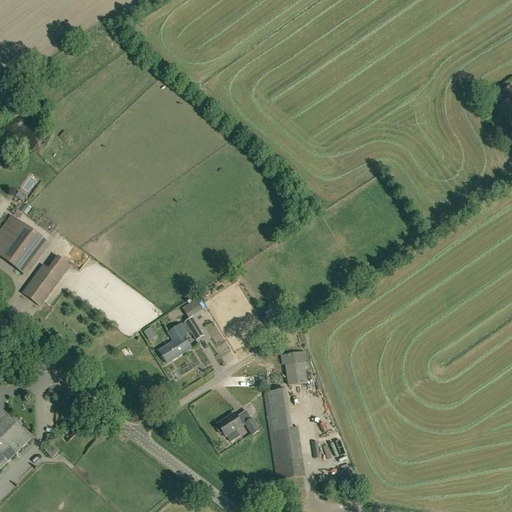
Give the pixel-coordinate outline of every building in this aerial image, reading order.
[(510,123),(511,121),(511,87),(511,86),(500,93),(506,102),(499,107),(510,123)] [(19,219),(23,215),(17,211),(14,215),(19,219)] [(0,255),(23,273),(45,244),(11,218),(0,233),(0,255)] [(80,260),(82,265),(89,261),(87,256),(80,260)] [(40,306),(69,266),(60,259),(51,272),(44,266),(23,294),(40,306)] [(202,300),(210,294),(208,291),(199,296),(202,300)] [(188,317),(202,309),(196,300),(182,308),(188,317)] [(294,305),(289,309),(295,315),(300,311),(294,305)] [(204,336),(192,318),(168,333),(174,342),(159,352),(166,363),(191,348),(184,336),(191,332),(196,340),(204,336)] [(144,332),(149,341),(156,337),(150,328),(144,332)] [(307,368),(305,352),(281,356),(282,365),(286,365),(289,386),(306,383),(304,368),(307,368)] [(292,429),(286,390),(264,393),(277,481),(305,477),(298,428),(292,429)] [(0,413),(0,469),(30,440),(18,428),(20,427),(15,421),(13,423),(2,411),(0,413)] [(236,430),(242,426),(234,414),(217,425),(218,426),(216,428),(220,434),(222,433),(225,437),(227,436),(231,442),(240,437),(236,430)] [(252,435),(259,431),(252,419),(245,424),(252,435)] [(59,452),(52,445),(46,452),(52,458),(59,452)]
